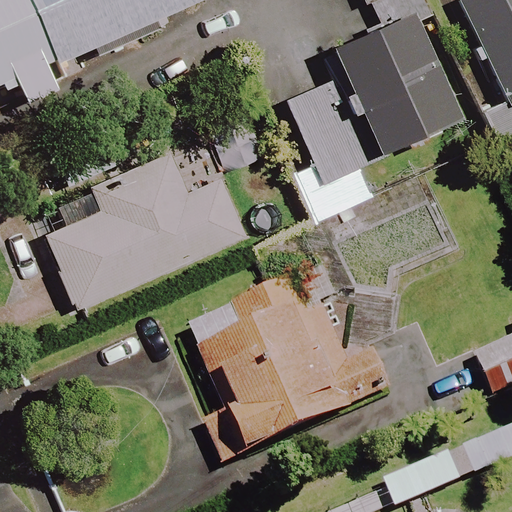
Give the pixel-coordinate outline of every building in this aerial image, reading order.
[(0,0),(0,96),(9,93),(15,108),(52,93),(42,69),(84,52),(88,60),(150,31),(147,25),(201,0),(0,0)] [(373,29),(318,53),(322,61),(317,64),(326,85),(277,106),(311,184),(292,193),(307,227),(368,200),(355,169),(446,130),(402,29),(427,19),(418,0),(350,0),(355,11),(363,7),(373,29)] [(511,0),(464,0),(454,5),(497,103),(468,116),(484,152),(511,139),(511,0)] [(67,315),(241,240),(218,186),(185,200),(166,157),(104,184),(114,207),(35,241),(67,315)] [(198,425),(218,471),(264,452),(348,415),(346,409),(381,393),(360,346),(333,358),(300,281),(182,333),(213,406),(223,401),(228,412),(198,425)] [(511,332),(411,380),(437,433),(511,396),(511,317),(505,321),(511,332)] [(403,511),(511,464),(511,421),(304,511),(403,511)]
